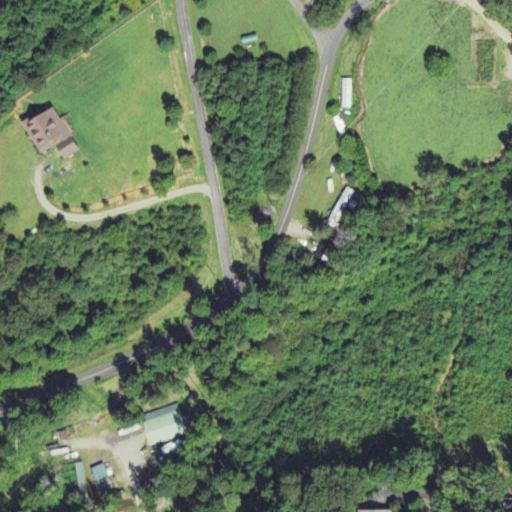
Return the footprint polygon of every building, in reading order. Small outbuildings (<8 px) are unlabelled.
[(343,80),(343,107),(351,107),(351,80),(343,80)] [(77,151),(53,108),(24,125),(40,154),(56,146),(63,159),(77,151)] [(338,167),(351,165),(350,147),(336,148),(338,167)] [(355,192),(344,187),(327,226),(341,232),(348,215),(345,214),(355,192)] [(337,268),(345,252),(328,243),(320,259),(337,268)] [(140,416),(150,446),(189,433),(179,403),(140,416)] [(97,482),(102,495),(115,490),(109,477),(97,482)]
